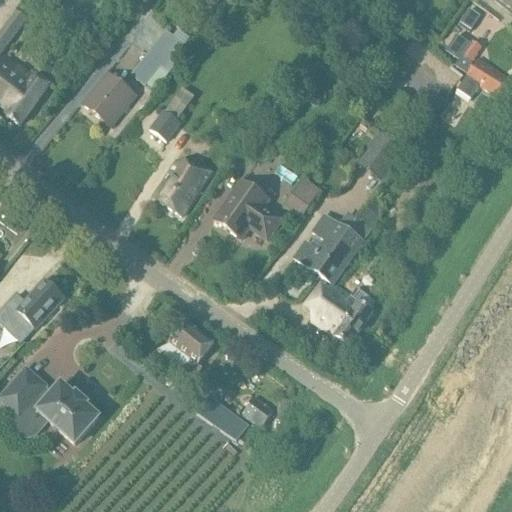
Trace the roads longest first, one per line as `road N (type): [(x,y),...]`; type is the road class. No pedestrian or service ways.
road 1 (residential): [(381,430),(0,162)]
road 2 (unclassified): [(381,430),(511,224)]
